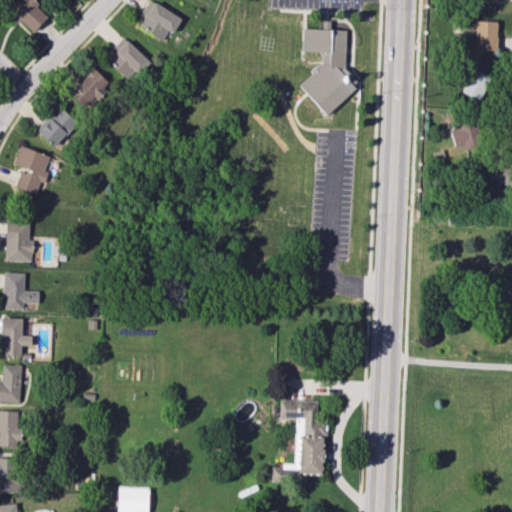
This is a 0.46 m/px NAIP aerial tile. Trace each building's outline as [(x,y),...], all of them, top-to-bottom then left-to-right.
[(17,0),(9,10),(32,31),(48,14),(32,0),(17,0)] [(172,33),(181,16),(148,0),(147,0),(141,13),(144,14),(138,26),(162,38),(167,30),(172,33)] [(496,51),(497,21),(475,20),(474,50),(496,51)] [(299,85),(307,95),(324,114),(355,87),(352,85),(355,82),(344,68),(344,64),(345,31),(306,30),(305,52),(322,52),(321,65),(299,85)] [(111,47),(115,51),(106,60),(129,81),(149,61),(122,36),(111,47)] [(459,92),(478,101),(489,75),(469,67),(459,92)] [(109,83),(92,68),(68,94),(85,109),(109,83)] [(38,132),(54,146),(76,121),(60,107),(38,132)] [(480,142),(475,122),(448,129),(454,149),(480,142)] [(48,155),(19,145),(13,164),(21,167),(15,187),(35,193),(39,181),(44,183),(47,172),(44,170),(48,155)] [(482,173),(511,189),(511,187),(511,168),(491,157),(482,173)] [(29,261),(30,220),(5,219),(4,260),(29,261)] [(24,272),(3,272),(3,308),(22,309),(23,303),(38,303),(39,290),(23,290),(24,272)] [(0,345),(0,355),(21,356),(21,347),(31,347),(31,335),(21,335),(22,317),(1,317),(0,345)] [(0,401),(19,402),(20,364),(1,364),(1,381),(0,380),(0,401)] [(19,410),(0,410),(0,446),(19,446),(19,410)] [(0,490),(23,491),(24,473),(13,473),(13,458),(0,457),(0,490)] [(116,511),(146,511),(147,487),(117,486),(116,511)] [(0,504),(0,511),(15,511),(14,502),(0,504)]
